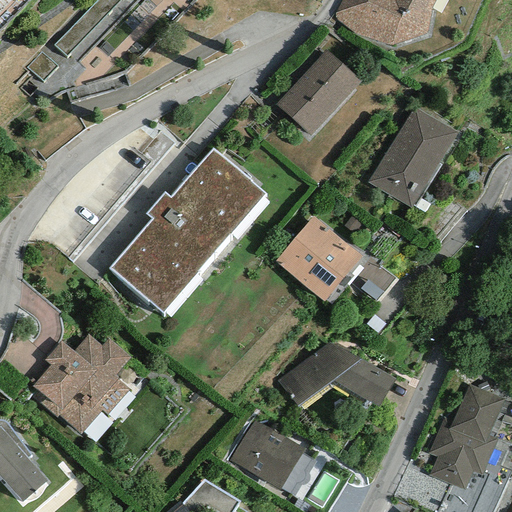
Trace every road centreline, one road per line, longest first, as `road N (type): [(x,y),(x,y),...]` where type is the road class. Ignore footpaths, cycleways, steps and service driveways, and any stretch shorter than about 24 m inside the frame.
road 1 (residential): [(0,322),(17,228),(60,170),(130,119),(283,43),(336,0)]
road 2 (tertiary): [(511,199),(368,511)]
